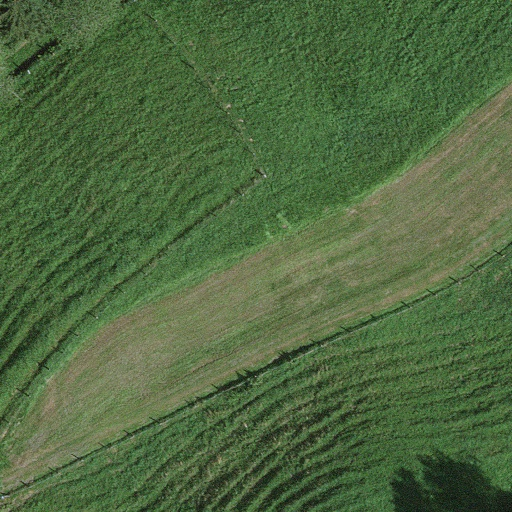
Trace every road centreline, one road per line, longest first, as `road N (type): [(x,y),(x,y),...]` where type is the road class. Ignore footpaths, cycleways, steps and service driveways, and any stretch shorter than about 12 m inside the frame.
road 1 (track): [(511,231),(419,289),(0,485)]
road 2 (track): [(0,80),(105,0)]
